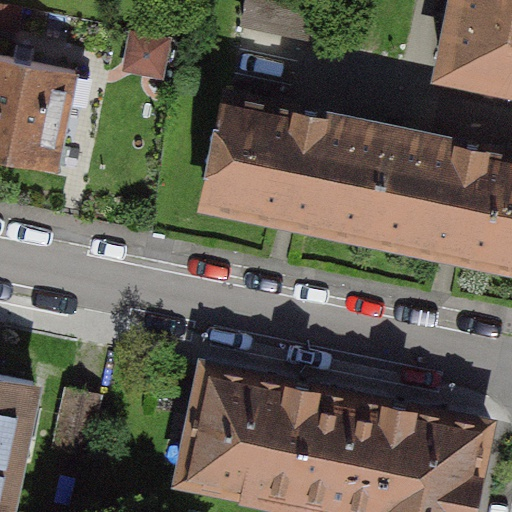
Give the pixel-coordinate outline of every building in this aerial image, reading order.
[(314,0),(252,0),(247,29),(261,32),(306,41),(314,0)] [(511,0),(459,0),(446,68),(511,81),(511,0)] [(138,30),(132,63),(172,71),(179,38),(138,30)] [(78,72),(0,56),(0,157),(58,169),(78,72)] [(396,128),(236,95),(214,199),(374,234),(396,128)] [(163,190),(202,198),(217,129),(177,120),(163,190)] [(511,151),(396,128),(374,234),(455,250),(511,262),(511,151)] [(185,480),(292,502),(317,388),(209,366),(185,480)] [(0,376),(0,505),(11,508),(37,385),(0,376)] [(472,511),(491,425),(317,388),(292,502),(340,511),(472,511)] [(101,396),(71,390),(59,450),(90,456),(101,396)]
